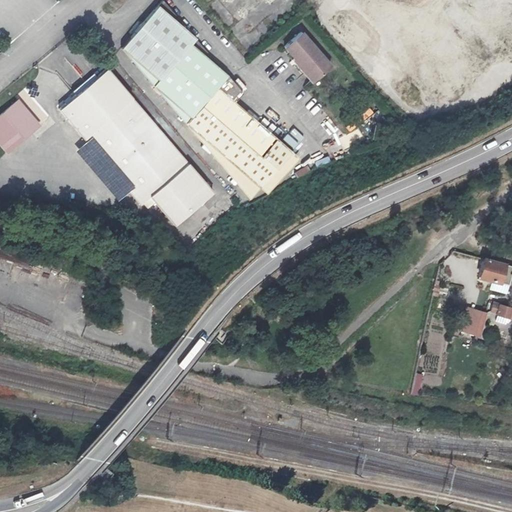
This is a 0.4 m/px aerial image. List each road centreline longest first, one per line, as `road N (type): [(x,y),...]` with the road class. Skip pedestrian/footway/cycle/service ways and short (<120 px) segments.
road 1 (primary): [(72,483),(267,263),(320,227),(511,138)]
road 2 (unknown): [(189,0),(310,133)]
